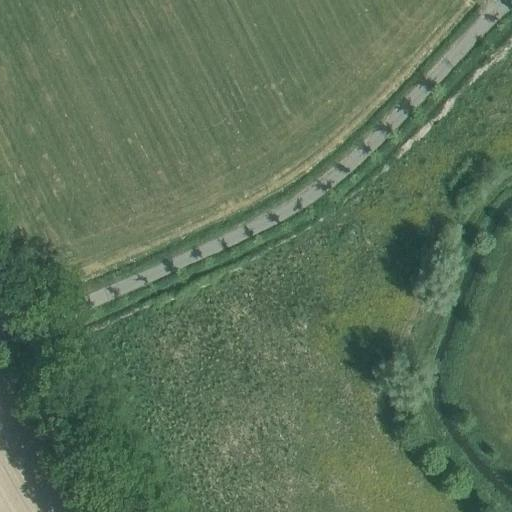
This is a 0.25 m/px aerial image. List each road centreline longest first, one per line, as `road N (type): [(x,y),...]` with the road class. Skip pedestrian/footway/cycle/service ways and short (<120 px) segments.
road 1 (unclassified): [(510,0),(362,159),(301,208),(23,328)]
road 2 (track): [(23,328),(130,511)]
